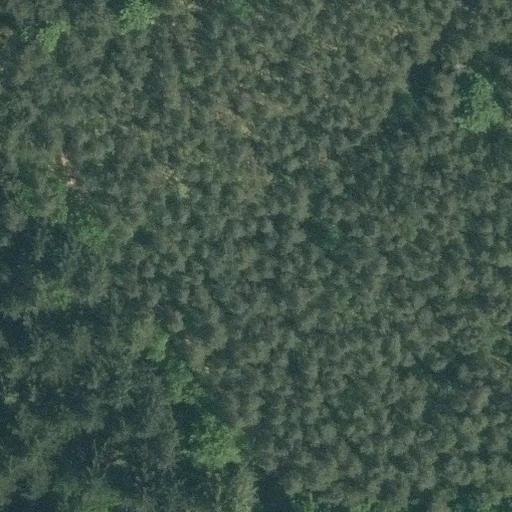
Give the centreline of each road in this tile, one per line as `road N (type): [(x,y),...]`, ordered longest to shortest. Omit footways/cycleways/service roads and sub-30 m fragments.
road 1 (track): [(424,18),(168,308),(287,474),(386,494),(511,487)]
road 2 (track): [(84,511),(112,391),(168,308)]
